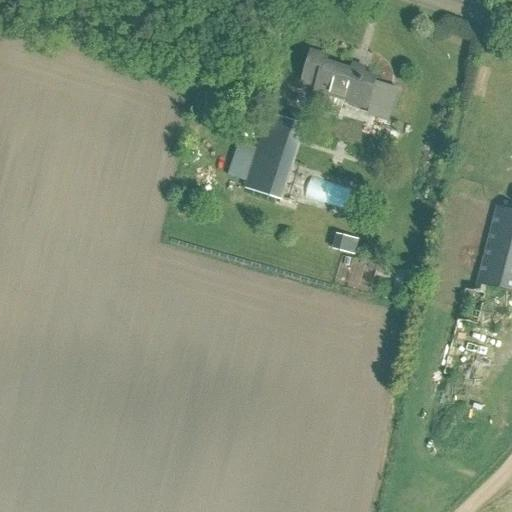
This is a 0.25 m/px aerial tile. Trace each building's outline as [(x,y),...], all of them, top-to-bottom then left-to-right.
[(311,53),(302,82),(316,86),(314,93),(365,108),(369,109),(367,116),(388,123),(398,89),(373,81),(374,78),(361,74),(363,69),(352,66),(351,71),(324,63),(326,57),(311,53)] [(341,130),(348,109),(276,85),(272,95),(285,99),(279,118),(309,128),(311,120),(341,130)] [(293,138),(265,129),(259,149),(248,183),(246,189),(274,197),(293,138)] [(248,183),(259,149),(241,144),(230,177),(248,183)] [(511,211),(495,207),(473,291),(483,294),(484,287),(511,294),(511,289),(511,211)] [(340,233),(335,249),(357,255),(361,239),(340,233)] [(374,306),(378,282),(365,281),(361,304),(374,306)]
